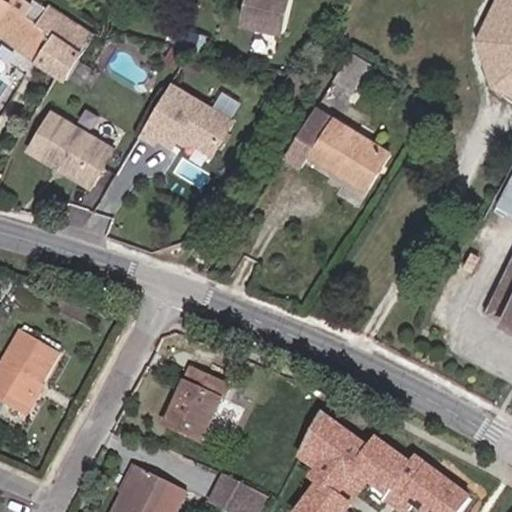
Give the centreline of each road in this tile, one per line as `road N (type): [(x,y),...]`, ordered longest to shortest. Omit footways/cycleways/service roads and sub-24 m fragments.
road 1 (tertiary): [(177,291),(349,358),(511,448)]
road 2 (residential): [(177,291),(62,503)]
road 3 (tertiary): [(0,231),(177,291)]
